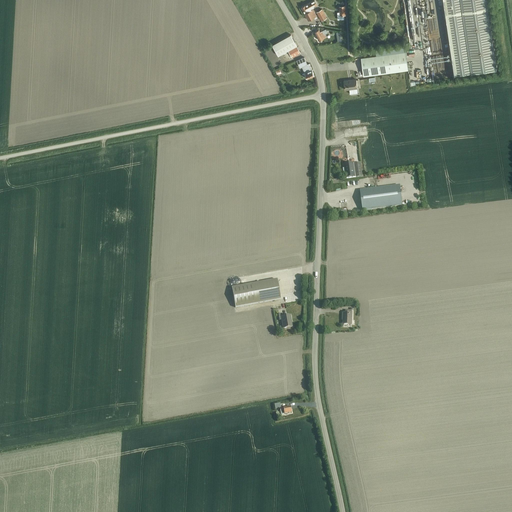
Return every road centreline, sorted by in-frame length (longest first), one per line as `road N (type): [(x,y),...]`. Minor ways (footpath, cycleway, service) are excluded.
road 1 (tertiary): [(341,511),(317,372),(324,94)]
road 2 (unclassified): [(0,157),(324,94)]
